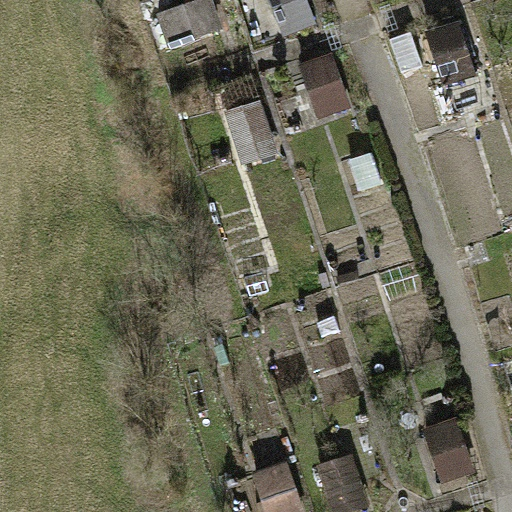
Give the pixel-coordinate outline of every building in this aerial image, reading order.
[(181,0),(156,9),(168,45),(221,27),(212,0),(181,0)] [(269,0),(282,32),(314,20),(306,0),(269,0)] [(424,30),(443,81),(475,70),(456,18),(424,30)] [(297,61),(317,114),(350,102),(330,49),(297,61)] [(223,110),(241,162),(276,150),(258,98),(223,110)] [(455,413),(419,426),(439,481),(475,468),(455,413)] [(350,451),(316,462),(332,511),(337,511),(367,502),(350,451)] [(252,469),(265,511),(304,511),(287,458),(252,469)]
